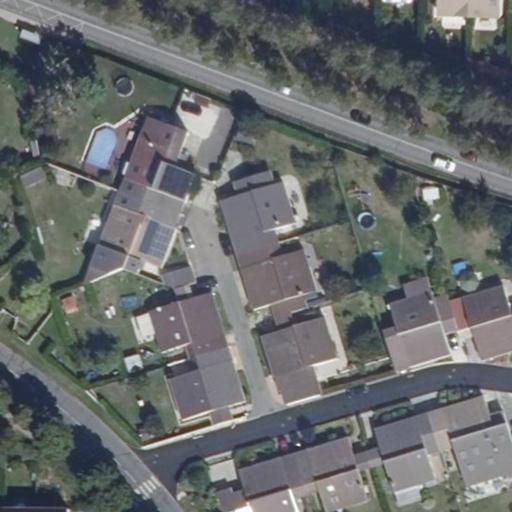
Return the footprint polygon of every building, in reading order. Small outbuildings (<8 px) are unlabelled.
[(439,0),(439,11),(470,12),(470,0),(439,0)] [(470,0),(470,12),(501,13),(501,0),(470,0)] [(486,59),(468,54),(468,61),(486,67),(486,59)] [(511,67),(486,59),(486,67),(511,74),(511,67)] [(184,203),(186,203),(196,176),(181,171),(186,157),(180,155),(188,133),(148,118),(120,194),(143,203),(179,216),(184,203)] [(21,174),(26,187),(48,178),(42,165),(21,174)] [(237,196),(275,185),(270,171),(233,182),(237,196)] [(270,232),(295,224),(283,183),(275,185),(237,196),(220,201),(232,244),(235,243),(238,256),(274,245),(270,232)] [(143,263),(161,270),(176,229),(174,228),(179,216),(143,203),(120,194),(90,269),(110,277),(123,271),(138,277),(143,263)] [(302,296),(315,292),(303,251),(278,259),(274,245),(238,256),(242,270),(241,271),(253,310),(273,304),(278,303),(282,315),(290,313),(289,309),(304,305),(302,296)] [(191,265),(162,272),(166,288),(195,282),(191,265)] [(110,277),(90,269),(87,287),(110,277)] [(191,360),(227,349),(222,336),(224,335),(211,294),(193,300),(189,286),(175,290),(178,304),(149,313),(161,354),(187,347),(191,360)] [(511,311),(504,287),(463,299),(464,301),(449,305),(454,320),(458,335),(472,331),(474,339),(482,362),(511,352),(511,311)] [(450,356),(444,337),(440,324),(454,320),(449,305),(445,290),(390,305),(398,330),(384,334),(395,371),(409,367),(409,368),(450,356)] [(277,317),(282,315),(278,303),(273,304),(277,317)] [(289,309),(290,313),(305,309),(304,305),(289,309)] [(283,389),(316,380),(312,367),(336,360),(324,319),(295,327),(290,313),(282,315),(277,317),(281,332),(262,338),(274,379),(276,379),(279,390),(283,389)] [(461,343),(474,339),(472,331),(458,335),(461,343)] [(224,408),(244,402),(232,361),(230,361),(227,349),(191,360),(195,373),(170,380),(182,420),(210,413),(214,427),(228,423),(224,408)] [(283,389),(287,404),(320,395),(316,380),(283,389)] [(511,441),(507,426),(494,430),(491,421),(490,416),(484,397),(442,409),(443,411),(430,416),(441,451),(454,447),(461,472),(511,457),(511,441)] [(394,493),(435,481),(427,455),(441,451),(430,416),(417,419),(417,418),(375,430),(381,450),(368,453),(373,468),(385,464),(394,493)] [(494,430),(507,426),(504,418),(491,421),(494,430)] [(325,511),(331,511),(368,501),(359,472),(355,458),(349,438),(307,450),(307,452),(295,456),(306,492),(318,488),(325,511)] [(359,472),(373,468),(368,453),(355,458),(359,472)] [(297,511),(293,496),(306,492),(295,456),(282,460),(281,458),(240,471),(247,496),(250,505),(251,511),(297,511)] [(237,509),(250,505),(247,496),(234,500),(237,509)]
